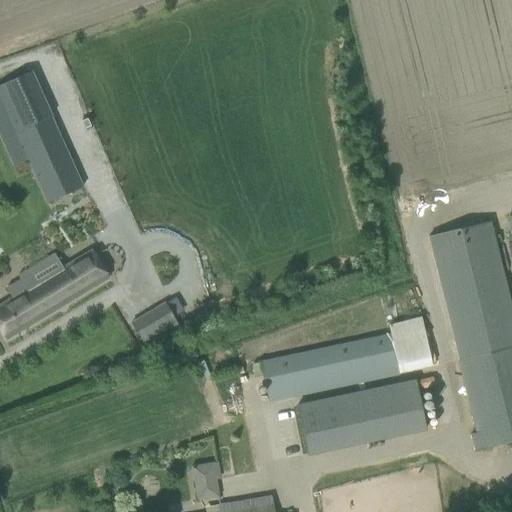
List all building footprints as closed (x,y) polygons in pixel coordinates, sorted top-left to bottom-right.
[(50,114),(51,113),(32,70),(0,84),(0,137),(0,138),(14,132),(46,203),(82,187),(50,114)] [(511,313),(489,221),(428,236),(477,432),(470,434),(474,451),(485,449),(485,451),(489,450),(489,448),(511,441),(511,214),(505,216),(511,244),(511,313)] [(0,331),(5,339),(108,277),(91,250),(65,265),(59,254),(17,279),(18,281),(5,288),(11,298),(0,304),(0,331)] [(390,333),(259,361),(268,400),(398,372),(430,365),(420,319),(388,326),(390,333)] [(296,403),(306,453),(425,428),(414,378),(296,403)] [(213,477),(211,462),(191,466),(194,481),(213,477)] [(217,511),(209,511),(273,511),(270,493),(216,503),(217,511)]
